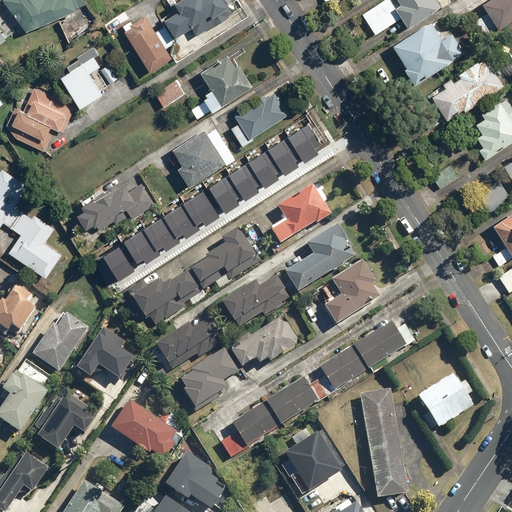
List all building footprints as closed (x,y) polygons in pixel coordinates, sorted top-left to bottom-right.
[(3,0),(26,31),(77,11),(76,8),(88,4),(87,0),(3,0)] [(180,12),(164,22),(175,39),(192,28),(197,36),(231,15),(221,0),(184,0),(175,5),(180,12)] [(383,0),(362,14),(374,34),(400,18),(407,28),(441,8),(436,0),(383,0)] [(511,0),(487,0),(482,3),(498,29),(511,19),(511,0)] [(487,14),(476,21),(485,36),(496,29),(487,14)] [(117,16),(108,22),(112,28),(121,22),(117,16)] [(126,31),(124,32),(149,73),(172,59),(166,48),(175,43),(165,27),(156,33),(145,16),(132,24),(131,21),(123,26),(126,31)] [(392,46),(405,67),(403,69),(413,85),(464,53),(452,33),(442,39),(431,22),(392,46)] [(71,71),(61,77),(81,108),(103,94),(90,73),(101,66),(95,56),(100,54),(95,46),(78,56),(80,59),(68,66),(71,71)] [(511,51),(501,59),(511,74),(511,51)] [(201,72),(212,89),(205,94),(207,97),(204,99),(204,100),(192,108),(198,117),(211,110),(212,112),(253,86),(239,65),(235,67),(227,55),(201,72)] [(460,77),(431,96),(446,119),(462,108),(464,111),(504,85),(488,60),(480,65),(478,62),(458,74),(460,77)] [(112,62),(102,69),(112,83),(123,75),(112,62)] [(177,79),(156,92),(165,106),(186,93),(177,79)] [(17,106),(9,124),(18,137),(46,150),(57,127),(65,131),(77,105),(36,86),(26,110),(17,106)] [(240,122),(232,127),(244,146),(256,139),(254,137),(290,114),(275,91),(267,96),(265,94),(257,99),(258,101),(236,115),(240,122)] [(483,146),(478,149),(485,159),(511,141),(511,107),(507,100),(502,104),(500,101),(482,113),(485,118),(476,124),(482,133),(477,137),(483,146)] [(433,103),(418,113),(429,129),(444,118),(433,103)] [(307,124),(287,137),(302,159),(304,163),(317,154),(315,150),(321,146),(307,124)] [(183,165),(178,168),(189,186),(227,163),(226,161),(235,156),(217,127),(208,133),(206,129),(173,149),(183,165)] [(287,137),(268,150),(281,171),(284,175),(298,166),(296,163),(302,159),(287,137)] [(268,150),(248,163),(262,183),(265,188),(278,179),(275,175),(281,171),(268,150)] [(511,159),(503,165),(511,178),(511,159)] [(262,183),(248,163),(228,176),(242,196),(245,201),(259,192),(256,187),(262,183)] [(452,164),(433,176),(441,189),(460,178),(452,164)] [(6,167),(0,174),(0,227),(1,228),(6,220),(13,226),(25,209),(18,204),(31,184),(6,167)] [(242,196),(228,176),(209,189),(225,214),(239,205),(236,200),(242,196)] [(511,197),(500,181),(480,194),(493,213),(511,200),(511,197)] [(85,211),(78,216),(86,230),(93,226),(94,228),(97,226),(100,229),(114,221),(115,224),(130,215),(134,221),(157,206),(144,185),(131,193),(126,184),(115,191),(113,188),(82,207),(85,211)] [(288,221),(273,230),(282,244),(318,222),(318,223),(333,214),(326,202),(330,200),(321,185),(316,188),(314,185),(279,207),(288,221)] [(220,216),(204,192),(181,203),(196,226),(202,221),(205,226),(220,216)] [(197,227),(181,203),(162,216),(174,235),(181,231),(184,236),(197,227)] [(26,210),(15,226),(24,232),(10,251),(48,277),(64,255),(47,243),(58,227),(38,213),(36,217),(26,210)] [(511,212),(493,224),(511,254),(511,212)] [(161,216),(141,229),(155,248),(160,245),(164,250),(178,241),(161,216)] [(315,255),(287,273),(299,293),(356,256),(345,239),(348,238),(339,224),(308,244),(315,255)] [(209,260),(192,270),(201,284),(226,269),(233,281),(265,261),(255,245),(252,247),(240,228),(223,238),(227,244),(207,256),(209,260)] [(159,256),(143,232),(125,244),(137,263),(143,260),(146,264),(159,256)] [(137,270),(121,246),(103,258),(119,282),(137,270)] [(511,257),(507,248),(494,256),(500,266),(511,258),(511,257)] [(343,295),(325,306),(338,325),(381,297),(373,285),(378,282),(364,261),(333,281),(343,295)] [(511,267),(499,276),(510,292),(511,290),(511,267)] [(147,318),(152,315),(159,326),(189,308),(184,299),(201,289),(190,271),(173,282),(172,281),(165,285),(162,279),(150,286),(146,280),(130,290),(147,318)] [(223,302),(240,328),(265,312),(267,316),(286,304),(285,302),(292,298),(278,276),(260,287),(256,280),(223,302)] [(4,300),(0,305),(0,324),(9,331),(13,325),(22,331),(37,309),(29,303),(34,295),(20,285),(7,302),(4,300)] [(55,325),(34,354),(60,372),(91,328),(69,313),(59,328),(55,325)] [(190,323),(157,344),(173,369),(198,353),(201,358),(220,346),(219,344),(226,339),(213,318),(194,330),(190,323)] [(238,346),(231,351),(241,368),(256,359),(260,364),(268,359),(271,362),(298,346),(299,340),(289,324),(282,323),(280,319),(253,336),(251,333),(235,343),(238,346)] [(392,321),(320,367),(326,376),(310,386),(304,377),(232,423),(238,432),(222,441),(232,457),(406,347),(417,341),(406,324),(398,329),(392,321)] [(104,326),(77,366),(90,374),(98,363),(122,378),(136,357),(120,347),(125,339),(104,326)] [(193,372),(181,380),(187,388),(184,390),(195,408),(228,387),(224,381),(239,371),(225,349),(192,370),(193,372)] [(11,395),(0,410),(0,418),(21,433),(49,392),(24,375),(21,379),(14,374),(3,390),(11,395)] [(454,374),(418,396),(438,428),(474,405),(468,396),(473,392),(466,380),(460,384),(454,374)] [(360,394),(377,498),(408,493),(391,389),(360,394)] [(42,428),(38,434),(59,447),(75,424),(84,430),(93,417),(84,411),(87,406),(71,395),(67,401),(59,396),(50,409),(47,407),(36,424),(42,428)] [(130,400),(111,428),(150,453),(152,451),(165,459),(176,443),(172,440),(178,432),(130,400)] [(342,470),(317,431),(285,452),(310,490),(342,470)] [(186,451),(166,483),(188,497),(191,493),(211,507),(225,486),(217,480),(218,479),(210,474),(213,469),(186,451)] [(3,473),(0,478),(0,505),(6,510),(24,484),(32,490),(48,466),(27,452),(16,469),(11,466),(6,475),(3,473)] [(85,480),(63,511),(121,511),(125,507),(85,480)] [(191,511),(166,496),(155,511),(191,511)] [(340,509),(334,511),(370,511),(365,504),(361,506),(358,501),(341,511),(340,509)]
